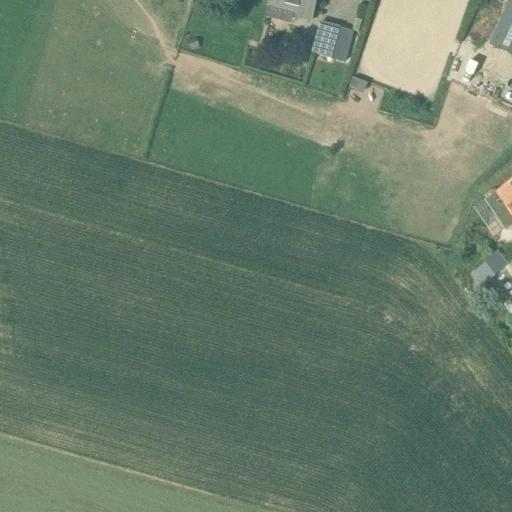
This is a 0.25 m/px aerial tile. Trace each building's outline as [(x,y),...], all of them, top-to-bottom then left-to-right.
[(270,0),(269,4),(296,12),(295,16),(310,20),(316,0),(270,0)] [(511,0),(508,0),(488,44),(511,54),(511,0)] [(312,53),(332,59),(346,63),(350,47),(336,43),(341,27),(320,21),(312,53)] [(471,81),(511,101),(511,78),(480,62),(471,81)] [(507,230),(511,227),(511,183),(497,193),(501,198),(490,205),(507,230)] [(479,272),(486,283),(511,317),(511,262),(507,266),(498,254),(479,272)]
